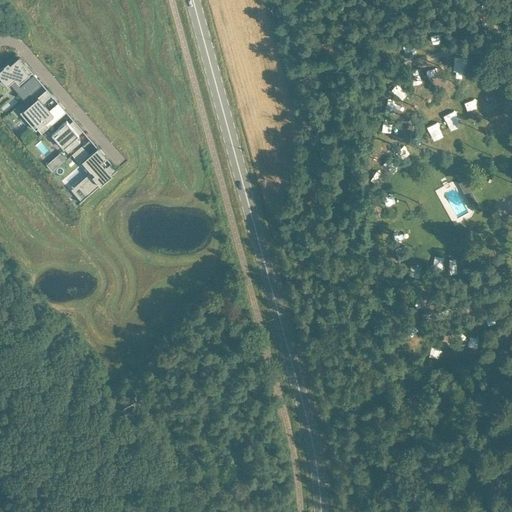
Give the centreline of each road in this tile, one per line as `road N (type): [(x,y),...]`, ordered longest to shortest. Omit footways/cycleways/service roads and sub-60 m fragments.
road 1 (secondary): [(321,511),(306,417),(192,0)]
road 2 (residential): [(129,169),(23,50),(0,38)]
